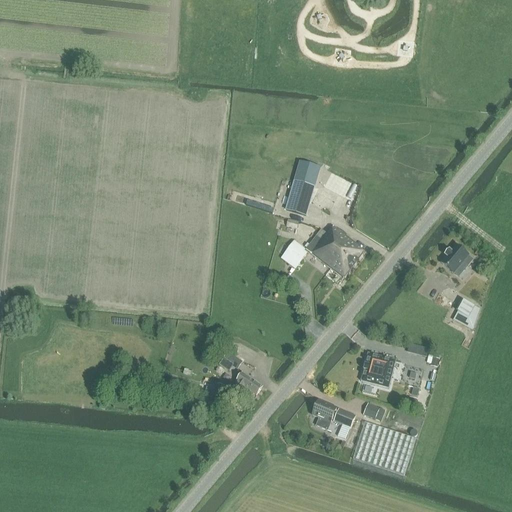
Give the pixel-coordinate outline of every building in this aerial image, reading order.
[(286,211),(306,217),(314,188),(295,182),(286,211)] [(299,223),(288,221),(287,227),(297,229),(299,223)] [(365,253),(334,228),(328,236),(322,232),(306,251),(330,270),(343,281),(365,253)] [(296,270),(308,255),(304,252),(305,250),(295,242),(282,259),(296,270)] [(452,252),(450,251),(445,257),(447,258),(442,264),(454,274),(464,263),(468,267),(473,261),(469,257),(457,246),(452,252)] [(480,310),(464,302),(454,319),(474,330),(480,310)] [(224,360),(233,367),(238,370),(243,363),(229,353),(224,360)] [(389,389),(396,362),(369,355),(368,355),(368,356),(366,365),(365,365),(365,366),(368,367),(367,371),(364,370),(364,371),(362,381),(361,381),(361,382),(362,382),(389,389)] [(143,373),(133,369),(131,377),(141,380),(143,373)] [(239,372),(235,377),(239,380),(236,384),(235,387),(243,392),(245,389),(257,397),(263,388),(243,374),(242,375),(239,372)] [(141,380),(131,377),(129,384),(141,387),(143,380),(141,380)] [(225,388),(217,385),(215,391),(211,404),(219,407),(225,388)] [(215,391),(207,389),(203,402),(211,404),(215,391)] [(407,410),(414,412),(417,401),(410,398),(407,410)] [(351,430),(356,417),(339,410),(338,412),(336,411),(337,409),(318,402),(312,416),(320,419),(317,427),(328,431),(332,420),(335,421),(334,423),(343,426),(351,430)] [(375,421),(379,410),(368,405),(364,416),(375,421)] [(385,412),(379,410),(375,421),(380,423),(385,412)] [(353,460),(404,476),(416,440),(365,423),(353,460)]
